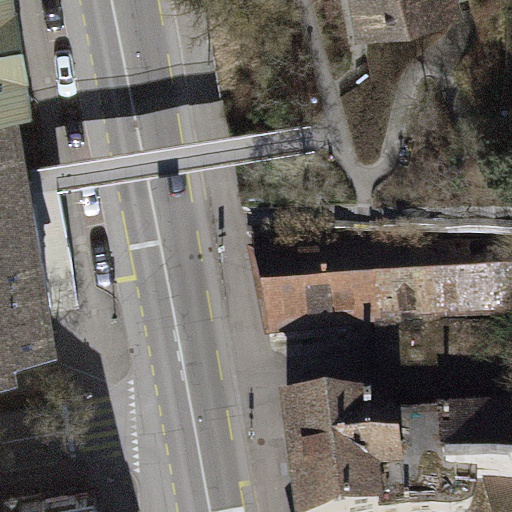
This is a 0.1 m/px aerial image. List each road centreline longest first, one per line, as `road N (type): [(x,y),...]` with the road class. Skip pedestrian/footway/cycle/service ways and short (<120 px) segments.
road 1 (primary): [(193,417),(123,0)]
road 2 (residential): [(0,447),(193,417)]
